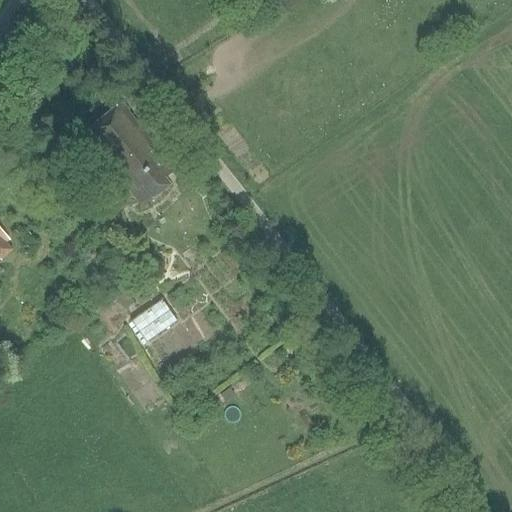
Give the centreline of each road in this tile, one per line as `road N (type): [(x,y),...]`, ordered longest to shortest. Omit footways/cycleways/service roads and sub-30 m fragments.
road 1 (unclassified): [(483,511),(87,0)]
road 2 (track): [(409,412),(204,511)]
